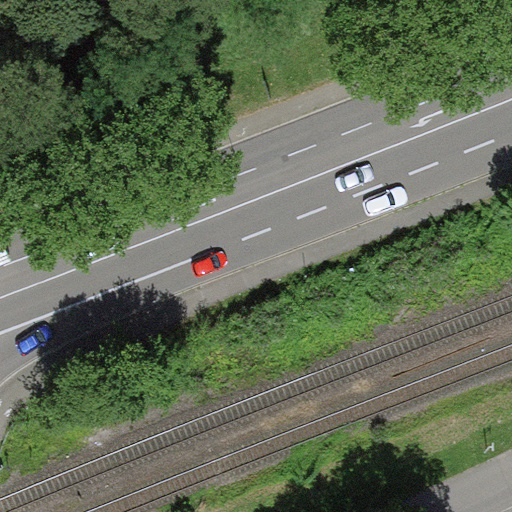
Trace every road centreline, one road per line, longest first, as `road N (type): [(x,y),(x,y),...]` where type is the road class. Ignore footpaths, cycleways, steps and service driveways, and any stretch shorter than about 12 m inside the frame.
road 1 (primary): [(511,97),(175,226)]
road 2 (tertiary): [(0,343),(175,226)]
road 3 (primary): [(175,226),(0,293)]
